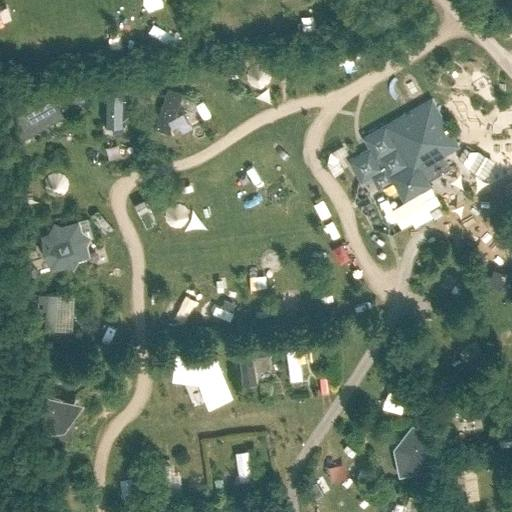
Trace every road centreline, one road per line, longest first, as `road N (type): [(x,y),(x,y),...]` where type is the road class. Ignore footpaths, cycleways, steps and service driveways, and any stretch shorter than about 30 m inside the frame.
road 1 (track): [(101,511),(102,448),(143,397),(145,374),(139,261),(117,201),(123,187),(144,172),(203,158),(283,110),(357,87),(461,17)]
road 2 (track): [(394,312),(358,256),(340,198),(315,164),(310,145),(330,99)]
